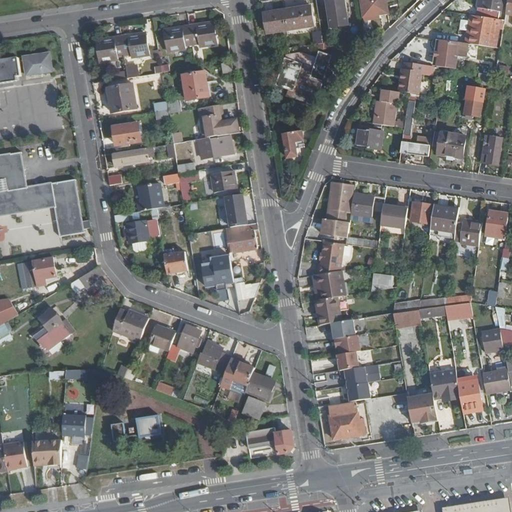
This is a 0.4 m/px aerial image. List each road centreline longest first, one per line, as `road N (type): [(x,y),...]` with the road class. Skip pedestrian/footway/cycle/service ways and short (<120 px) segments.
road 1 (residential): [(67,18),(110,257),(121,274),(134,287),(271,341),(292,340)]
road 2 (tertiary): [(236,0),(274,226)]
road 3 (residential): [(438,0),(355,88),(319,165)]
road 4 (residential): [(511,194),(319,165)]
road 5 (secondary): [(511,452),(340,479)]
road 6 (secondary): [(314,483),(167,506)]
road 7 (tertiary): [(292,340),(314,483)]
road 8 (residential): [(193,0),(67,18)]
